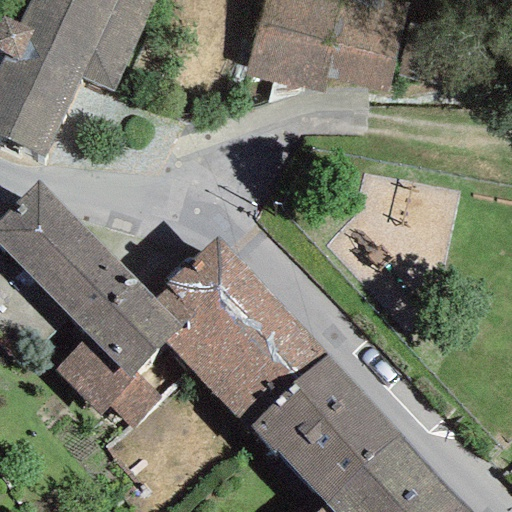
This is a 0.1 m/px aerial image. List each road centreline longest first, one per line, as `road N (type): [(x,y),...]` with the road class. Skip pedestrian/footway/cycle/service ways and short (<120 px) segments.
road 1 (residential): [(498,511),(224,221),(0,164)]
road 2 (track): [(511,135),(377,120)]
